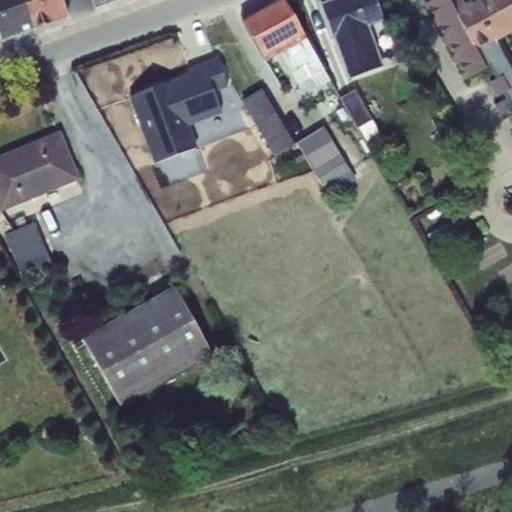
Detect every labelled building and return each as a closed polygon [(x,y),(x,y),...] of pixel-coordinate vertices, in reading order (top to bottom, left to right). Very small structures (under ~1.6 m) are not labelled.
[(0,0),(0,35),(2,40),(34,28),(24,0),(0,0)] [(49,24),(49,23),(68,16),(61,0),(24,0),(34,28),(37,27),(38,28),(49,24)] [(283,0),(275,0),(241,22),(266,62),(281,53),(292,73),(304,65),(311,77),(318,89),(331,82),(283,0)] [(374,0),(333,0),(322,4),(349,80),(384,67),(369,26),(383,22),(374,0)] [(511,0),(475,0),(465,6),(461,0),(431,0),(426,3),(468,79),(489,67),(496,79),(511,70),(511,58),(501,39),(511,32),(511,0)] [(189,75),(171,82),(188,126),(221,114),(213,94),(227,88),(217,59),(187,70),(189,75)] [(292,73),(290,74),(297,85),(311,77),(304,65),(292,73)] [(511,70),(496,79),(488,83),(497,99),(504,95),(511,108),(511,70)] [(261,89),(241,101),(274,158),(295,146),(261,89)] [(366,141),(379,134),(354,91),(340,99),(357,129),(359,128),(366,141)] [(356,180),(324,127),(297,143),(313,171),(316,169),(328,190),(338,184),(341,189),(356,180)] [(59,134),(0,158),(0,206),(2,212),(78,181),(59,134)] [(0,231),(3,236),(12,231),(0,212),(0,231)] [(51,264),(35,223),(4,236),(21,276),(51,264)] [(213,357),(174,287),(82,339),(121,409),(213,357)]
